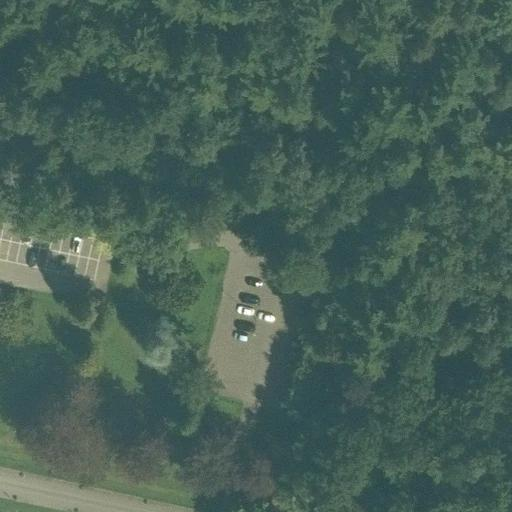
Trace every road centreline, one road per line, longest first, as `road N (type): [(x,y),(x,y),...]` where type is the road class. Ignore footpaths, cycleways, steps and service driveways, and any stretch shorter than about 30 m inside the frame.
road 1 (track): [(0,90),(273,147),(437,195)]
road 2 (track): [(437,195),(364,511)]
road 3 (track): [(377,442),(511,360)]
road 4 (unclassified): [(141,511),(0,480)]
